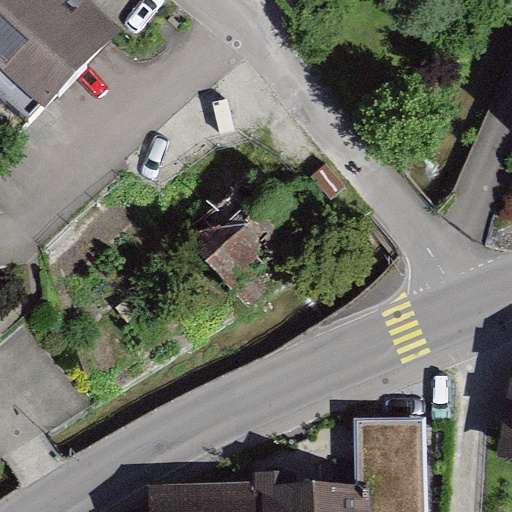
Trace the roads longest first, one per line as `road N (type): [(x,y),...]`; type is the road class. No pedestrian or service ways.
road 1 (tertiary): [(39,511),(239,401),(460,310)]
road 2 (residential): [(213,0),(258,38),(392,190),(460,310)]
